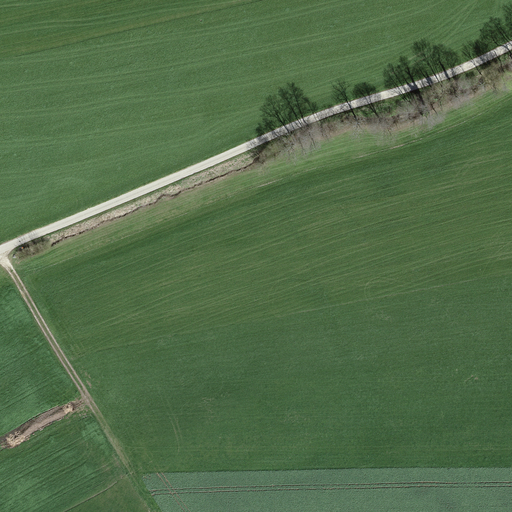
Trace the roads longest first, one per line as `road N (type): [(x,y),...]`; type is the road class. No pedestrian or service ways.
road 1 (unclassified): [(0,249),(310,118),(511,44)]
road 2 (track): [(151,504),(0,254)]
